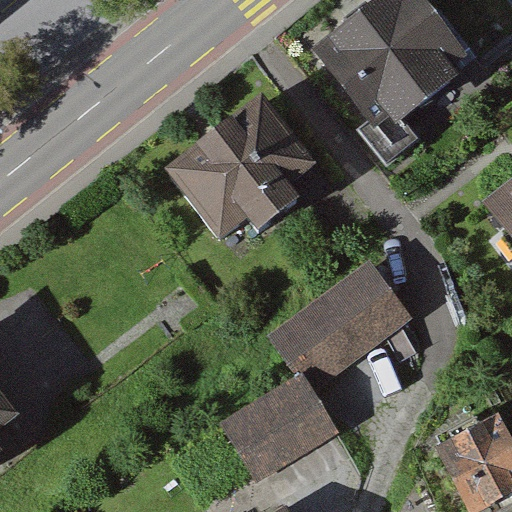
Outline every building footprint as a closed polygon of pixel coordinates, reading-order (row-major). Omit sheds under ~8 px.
[(413,0),(394,0),(320,59),(373,125),(362,134),(387,165),(416,142),(399,122),(450,81),(443,72),(460,59),(413,0)] [(262,106),(169,177),(221,243),(248,221),(258,234),(293,207),(297,212),(329,187),(314,168),(312,170),(262,106)] [(511,167),(463,208),(511,266),(511,167)] [(280,383),(201,429),(238,492),(328,439),(300,390),(404,329),(368,269),(253,336),(280,383)] [(0,407),(0,428),(10,420),(0,407)] [(511,450),(498,425),(441,456),(471,511),(476,511),(511,492),(511,450)]
